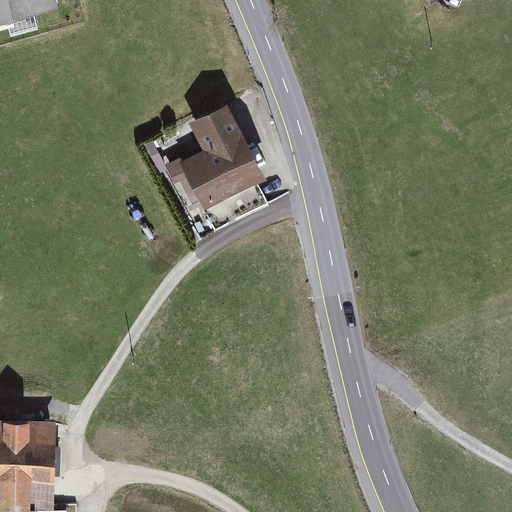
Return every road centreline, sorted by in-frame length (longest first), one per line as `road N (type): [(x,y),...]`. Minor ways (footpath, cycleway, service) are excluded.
road 1 (tertiary): [(250,0),(293,105),(350,354)]
road 2 (residential): [(350,354),(444,429),(511,467)]
road 3 (tertiary): [(350,354),(402,511)]
